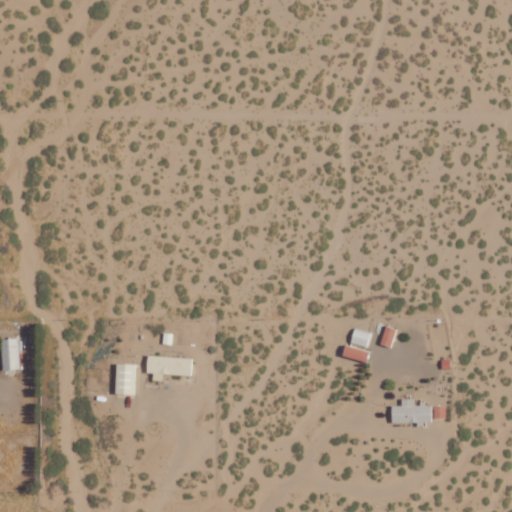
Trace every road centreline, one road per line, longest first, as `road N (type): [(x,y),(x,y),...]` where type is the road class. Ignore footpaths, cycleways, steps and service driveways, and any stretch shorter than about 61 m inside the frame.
road 1 (track): [(135,511),(218,430),(369,167),(421,0)]
road 2 (residential): [(0,485),(148,480)]
